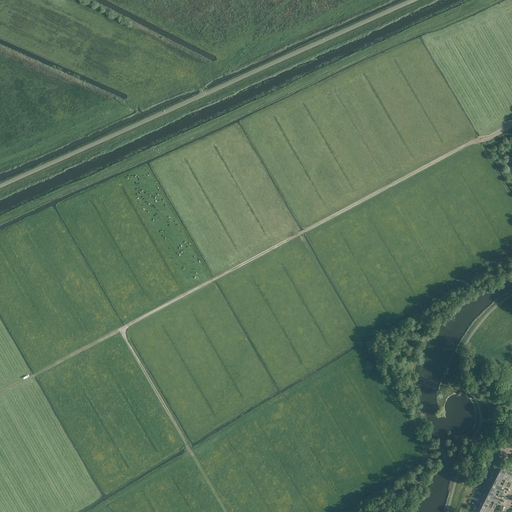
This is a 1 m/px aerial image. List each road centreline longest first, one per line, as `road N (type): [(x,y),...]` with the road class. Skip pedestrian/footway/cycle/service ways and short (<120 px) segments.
road 1 (track): [(511,125),(122,328)]
road 2 (track): [(122,328),(226,511)]
road 3 (track): [(122,328),(0,393)]
